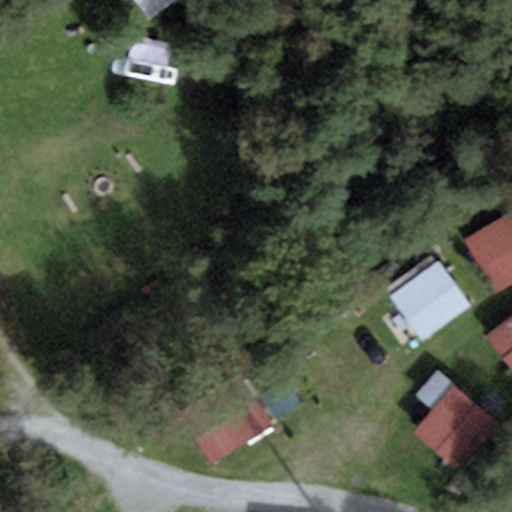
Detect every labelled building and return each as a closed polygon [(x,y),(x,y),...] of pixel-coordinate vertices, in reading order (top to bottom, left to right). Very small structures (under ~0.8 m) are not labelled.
[(511,304),(511,303),(511,229),(478,251),(511,304)] [(430,349),(483,325),(457,269),(404,293),(430,349)] [(511,358),(511,335),(502,342),(511,358)] [(194,424),(223,474),(287,438),(258,388),(194,424)] [(428,441),(467,480),(511,437),(473,397),(428,441)]
